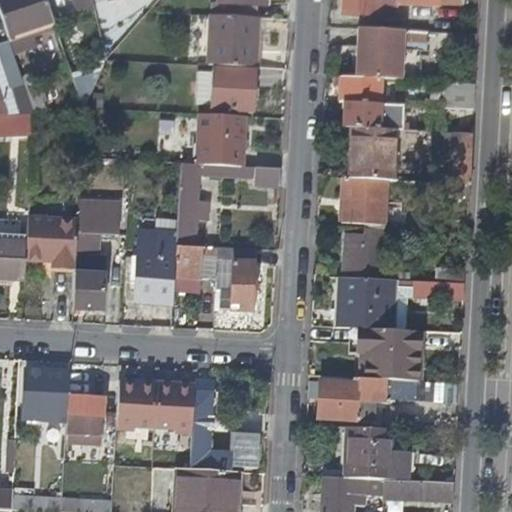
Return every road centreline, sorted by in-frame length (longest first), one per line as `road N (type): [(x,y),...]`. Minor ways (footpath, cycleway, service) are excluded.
road 1 (residential): [(500,0),(472,511)]
road 2 (residential): [(289,354),(309,0)]
road 3 (residential): [(0,338),(289,354)]
road 4 (residential): [(280,511),(289,354)]
